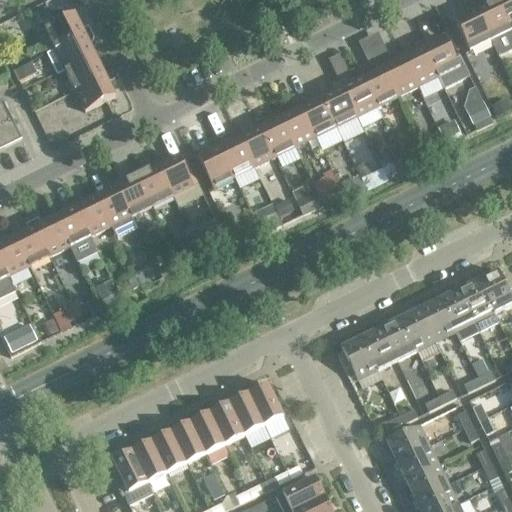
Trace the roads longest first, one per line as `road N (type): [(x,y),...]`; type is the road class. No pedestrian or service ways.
road 1 (residential): [(412,0),(148,127)]
road 2 (residential): [(285,341),(511,225)]
road 3 (residential): [(67,451),(285,341)]
road 4 (residential): [(373,511),(285,341)]
road 5 (residential): [(148,127),(0,197)]
road 6 (residential): [(148,127),(101,28),(113,0)]
